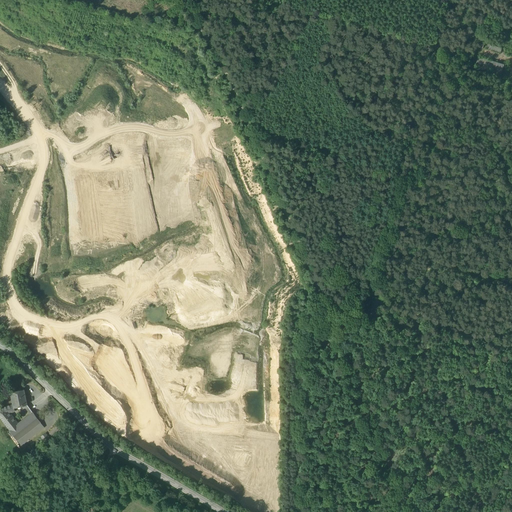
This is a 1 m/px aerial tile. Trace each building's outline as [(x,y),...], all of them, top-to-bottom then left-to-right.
[(477,44),(483,46),(486,36),(480,34),(477,44)] [(487,46),(505,52),(507,47),(488,41),(487,46)] [(476,64),(501,72),(504,62),(478,55),(476,64)] [(13,407),(21,405),(27,404),(24,389),(10,392),(13,404),(13,407)] [(3,421),(10,430),(18,424),(8,412),(14,410),(13,407),(13,404),(0,407),(0,415),(0,417),(3,421)] [(30,414),(33,412),(28,405),(24,407),(30,414)] [(30,414),(18,424),(10,430),(17,439),(40,422),(33,412),(30,414)] [(40,422),(17,439),(21,444),(44,426),(40,422)] [(57,425),(49,433),(52,436),(60,428),(57,425)] [(182,445),(183,446),(186,441),(180,437),(176,445),(180,448),(182,445)]
